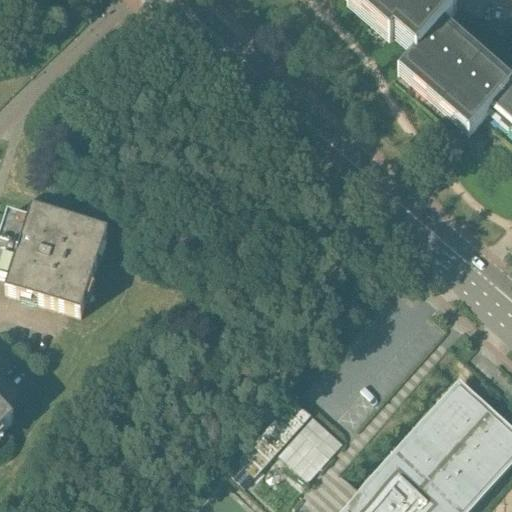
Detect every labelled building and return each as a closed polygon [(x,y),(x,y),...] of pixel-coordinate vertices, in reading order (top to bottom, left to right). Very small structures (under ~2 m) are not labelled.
[(397,37),(418,56),(440,34),(453,20),(429,0),(354,0),(355,1),(351,5),(393,42),(397,37)] [(511,86),(507,93),(440,34),(418,56),(403,74),(472,135),(492,112),(511,129),(511,86)] [(8,218),(1,241),(0,243),(0,283),(9,287),(5,298),(81,322),(108,238),(32,213),(28,224),(8,218)] [(255,257),(243,247),(221,271),(233,282),(255,257)] [(467,511),(511,463),(511,440),(459,392),(349,511),(467,511)] [(311,421),(293,404),(236,467),(254,483),(311,421)] [(0,438),(14,425),(0,409),(0,438)] [(278,460),(308,486),(342,448),(313,422),(278,460)] [(236,466),(227,476),(245,492),(253,482),(236,466)]
